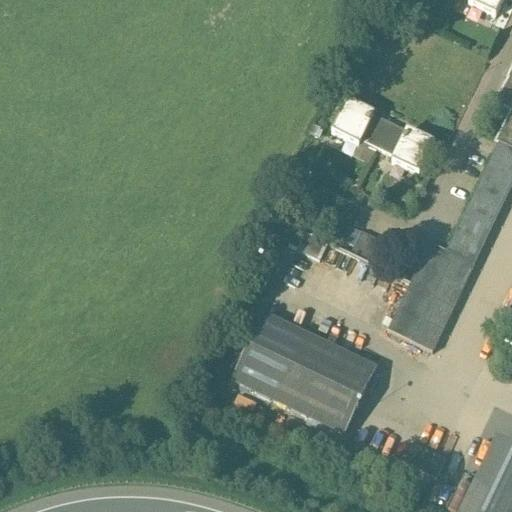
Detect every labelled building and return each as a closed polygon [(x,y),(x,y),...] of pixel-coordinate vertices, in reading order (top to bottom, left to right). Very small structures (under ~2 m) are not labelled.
[(505,0),(472,0),(471,4),(468,9),(495,21),(505,0)] [(511,71),(494,109),(509,116),(494,147),(498,149),(446,256),(429,249),(429,250),(419,270),(410,289),(387,336),(432,357),(511,190),(511,71)] [(373,120),(346,107),(331,138),(358,152),(360,146),(373,121),(373,120)] [(407,137),(373,121),(360,146),(394,162),(407,137)] [(434,149),(407,137),(394,162),(392,168),(418,180),(434,149)] [(354,230),(345,242),(370,259),(378,247),(354,230)] [(419,270),(429,250),(398,235),(389,255),(419,270)] [(374,376),(265,322),(230,386),(343,438),(374,376)] [(511,511),(511,431),(487,421),(445,511),(511,511)] [(439,482),(448,462),(409,446),(400,466),(439,482)]
